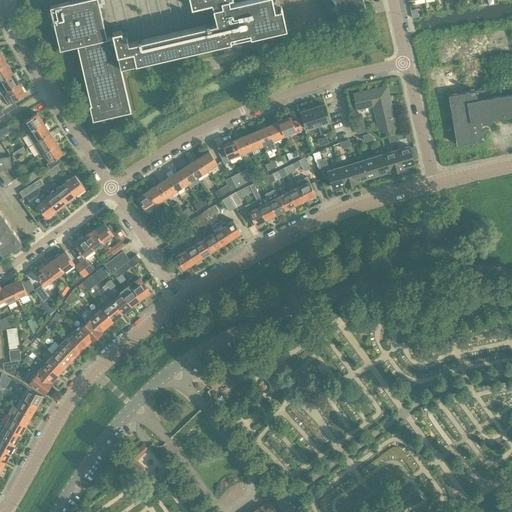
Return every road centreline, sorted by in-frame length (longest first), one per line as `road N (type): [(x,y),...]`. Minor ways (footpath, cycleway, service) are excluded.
road 1 (residential): [(172,368),(256,321),(355,286),(431,269),(511,274)]
road 2 (residential): [(111,188),(242,112),(406,62)]
road 3 (residential): [(0,511),(96,368),(181,298)]
road 4 (residential): [(181,298),(295,229),(433,183)]
road 5 (residential): [(111,188),(16,39),(10,0)]
road 6 (unclassified): [(57,511),(108,429),(172,368)]
road 7 (residential): [(0,273),(111,188)]
road 8 (residential): [(181,298),(111,188)]
road 9 (residential): [(433,183),(406,62)]
